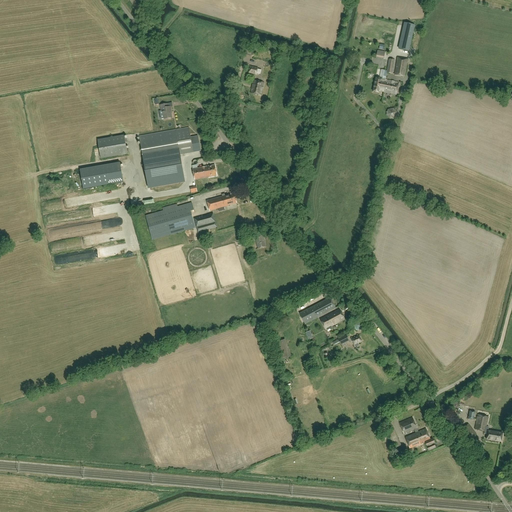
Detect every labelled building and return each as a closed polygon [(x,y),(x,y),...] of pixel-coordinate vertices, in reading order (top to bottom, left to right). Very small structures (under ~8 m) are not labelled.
[(405,76),(408,59),(398,57),(395,75),(405,76)] [(257,75),(258,68),(250,66),(248,73),(257,75)] [(388,80),(386,80),(381,79),(376,78),(373,92),(379,93),(380,91),(383,92),(385,84),(386,85),(386,83),(387,83),(388,80)] [(261,95),(264,83),(254,80),(251,93),(261,95)] [(399,83),(388,80),(387,83),(386,83),(386,85),(385,84),(383,92),(396,95),(399,83)] [(165,119),(172,118),(171,112),(172,112),(171,107),(168,108),(167,104),(160,105),(161,110),(163,110),(165,119)] [(396,118),(397,113),(394,108),(388,110),(386,115),(390,120),(396,118)] [(189,128),(139,137),(144,163),(145,166),(145,170),(143,170),(143,173),(146,173),(148,186),(146,187),(146,188),(185,181),(181,159),(180,157),(180,154),(193,152),(201,151),(198,136),(191,137),(189,128)] [(124,135),(98,140),(101,159),(128,154),(124,135)] [(80,169),(84,189),(123,182),(120,162),(80,169)] [(195,180),(217,176),(215,165),(193,169),(195,180)] [(70,178),(49,181),(50,186),(71,183),(70,178)] [(210,211),(237,203),(234,191),(230,192),(231,194),(207,201),(210,211)] [(191,211),(195,210),(192,203),(146,216),(153,240),(196,228),(191,211)] [(198,233),(217,227),(213,213),(194,219),(198,233)] [(258,249),(266,247),(263,236),(259,237),(258,234),(252,235),(253,239),(256,239),(258,249)] [(305,324),(336,308),(330,298),(300,314),(305,324)] [(332,326),(345,319),(340,309),(320,319),(326,330),(327,329),(327,330),(333,328),(332,326)] [(362,330),(364,325),(361,320),(355,321),(353,326),(356,331),(362,330)] [(346,336),(338,340),(332,343),(333,345),(340,342),(341,345),(349,341),(346,336)] [(359,343),(362,341),(360,336),(352,339),(356,347),(360,345),(359,343)] [(290,352),(280,356),(281,360),(292,356),(290,352)] [(501,442),(503,433),(488,430),(488,429),(486,429),(488,417),(478,415),(475,430),(485,432),(485,434),(487,434),(486,439),(501,442)] [(404,434),(417,428),(413,417),(399,423),(404,434)] [(402,445),(394,427),(392,422),(386,425),(396,448),(402,445)] [(469,441),(477,435),(468,424),(461,430),(469,441)] [(425,439),(429,437),(426,429),(405,437),(410,449),(425,442),(424,440),(426,440),(425,439)] [(431,440),(429,437),(425,439),(426,440),(424,440),(425,442),(429,450),(436,448),(434,444),(435,444),(433,439),(431,440)] [(396,457),(407,453),(405,447),(394,452),(396,457)]
